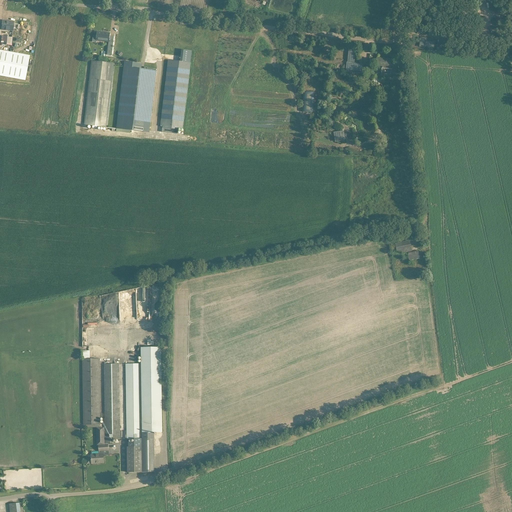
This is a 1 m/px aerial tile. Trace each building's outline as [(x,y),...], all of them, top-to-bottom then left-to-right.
[(2,21),(2,26),(1,30),(13,31),(13,22),(2,21)] [(97,36),(96,40),(109,42),(107,55),(112,55),(114,36),(114,37),(110,37),(110,33),(97,32),(97,36)] [(12,45),(12,37),(1,36),(1,45),(12,45)] [(435,41),(426,40),(425,48),(434,48),(435,41)] [(346,71),(348,72),(360,73),(364,73),(364,70),(368,70),(369,64),(355,63),(356,50),(349,49),(347,62),(346,62),(346,71)] [(0,76),(25,81),(30,56),(0,50),(0,76)] [(182,129),(192,51),(182,50),(180,62),(168,60),(160,126),(162,126),(162,132),(177,134),(178,128),(182,129)] [(377,58),(376,65),(383,66),(383,68),(392,69),(391,75),(396,75),(397,63),(391,62),(391,59),(386,59),(386,60),(384,59),(377,58)] [(91,129),(98,130),(98,127),(106,127),(114,63),(91,61),(84,125),(91,126),(91,129)] [(140,63),(124,62),(116,129),(149,132),(157,71),(141,69),(139,69),(140,63)] [(304,92),(303,112),(314,113),(315,93),(304,92)] [(340,131),(334,133),(335,142),(342,141),(340,131)] [(409,241),(396,244),(397,252),(401,251),(402,253),(411,251),(409,241)] [(418,251),(407,253),(409,261),(420,258),(418,251)] [(154,432),(162,432),(161,347),(142,347),(143,433),(154,432)] [(100,425),(100,418),(102,418),(102,413),(100,413),(99,359),(82,359),(83,425),(97,425),(100,425)] [(104,364),(105,431),(105,443),(113,443),(113,439),(120,439),(119,364),(104,364)] [(141,433),(140,364),(126,364),(127,433),(141,433)] [(96,445),(98,445),(105,445),(104,427),(100,427),(100,425),(97,425),(97,427),(96,427),(96,445)] [(143,433),(141,433),(127,433),(127,439),(134,439),(134,442),(128,442),(129,447),(127,447),(127,473),(154,472),(154,467),(154,432),(143,433)] [(107,444),(105,445),(98,445),(99,451),(99,454),(91,455),(91,459),(88,459),(87,460),(87,463),(88,464),(92,463),(92,464),(104,463),(103,454),(103,451),(108,450),(107,444)] [(19,511),(19,503),(17,503),(9,504),(9,511),(19,511)]
